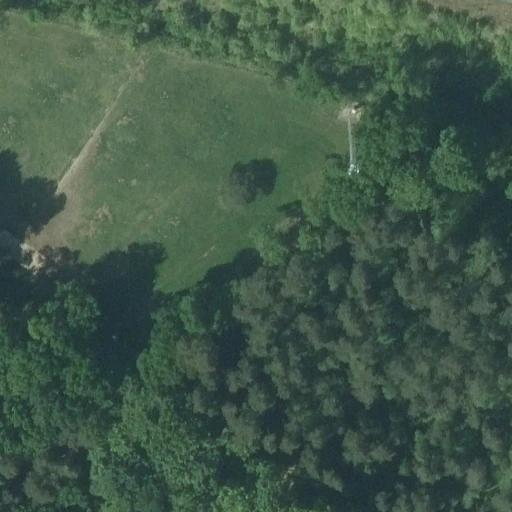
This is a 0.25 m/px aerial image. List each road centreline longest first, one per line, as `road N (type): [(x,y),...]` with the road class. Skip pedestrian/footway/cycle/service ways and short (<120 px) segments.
road 1 (track): [(174,356),(422,138),(511,150)]
road 2 (track): [(0,500),(174,356)]
road 3 (track): [(174,356),(316,511)]
